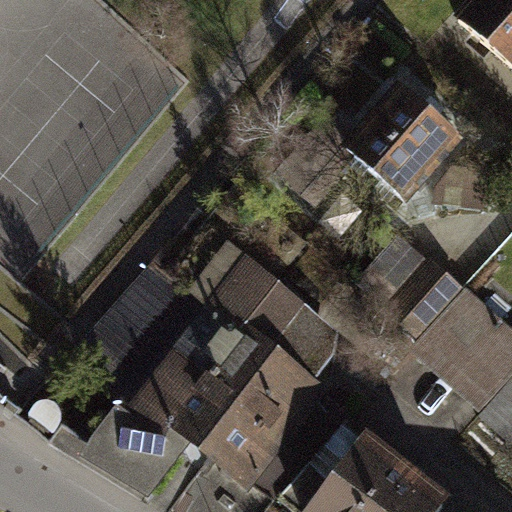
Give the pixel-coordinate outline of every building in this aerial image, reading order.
[(511,0),(480,0),(461,22),(511,67),(511,0)] [(348,152),(356,159),(405,203),(460,141),(403,91),(348,152)] [(337,179),(356,159),(348,152),(323,129),(280,177),(316,209),(341,182),(337,179)] [(508,176),(453,170),(440,185),(437,205),(486,211),(508,176)] [(153,266),(83,346),(143,396),(127,415),(151,432),(165,414),(197,439),(249,481),(317,396),(300,383),(333,341),(267,285),(302,242),(245,195),(171,281),(153,266)] [(389,311),(429,265),(401,240),(360,286),(389,311)] [(464,292),(431,262),(429,265),(389,311),(422,339),(464,292)] [(511,376),(511,334),(464,292),(422,339),(417,345),(485,407),(511,376)] [(511,385),(493,407),(511,424),(511,385)] [(197,439),(165,414),(151,432),(127,415),(120,411),(81,458),(150,498),(197,439)] [(281,500),(296,511),(313,511),(367,447),(342,427),(281,500)] [(367,447),(313,511),(441,511),(444,508),(367,447)]
